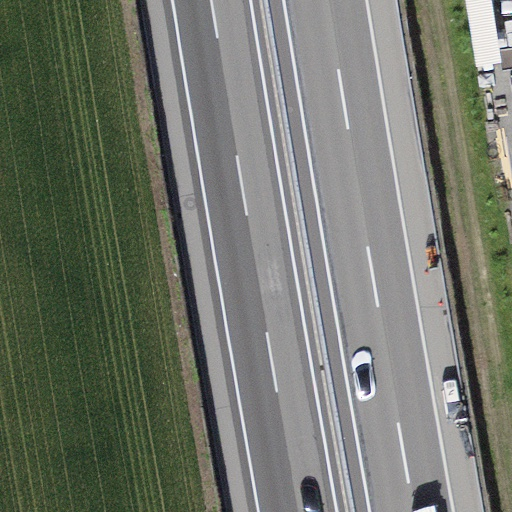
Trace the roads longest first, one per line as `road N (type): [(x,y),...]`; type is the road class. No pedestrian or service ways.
road 1 (motorway): [(211,0),(298,511)]
road 2 (motorway): [(413,511),(327,0)]
